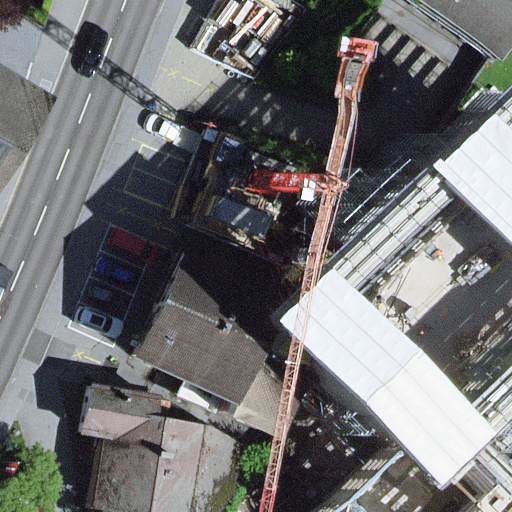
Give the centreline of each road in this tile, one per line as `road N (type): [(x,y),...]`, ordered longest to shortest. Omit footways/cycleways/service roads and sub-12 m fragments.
road 1 (primary): [(127,0),(15,292)]
road 2 (residential): [(68,511),(15,292)]
